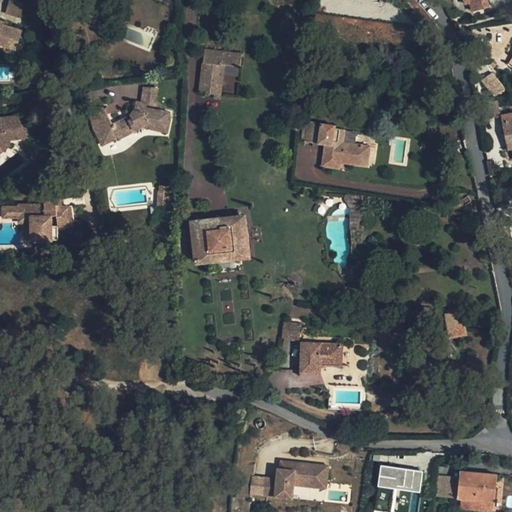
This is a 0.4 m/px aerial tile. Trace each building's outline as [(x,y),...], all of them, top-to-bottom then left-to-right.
[(19,18),(24,3),(13,0),(8,0),(5,13),(19,18)] [(350,0),(342,0),(339,17),(359,19),(362,3),(350,0)] [(464,0),(466,5),(470,4),(472,11),(490,7),(487,0),(464,0)] [(359,19),(339,17),(335,34),(355,38),(359,19)] [(0,46),(8,49),(11,42),(19,45),(23,33),(4,26),(4,24),(0,22),(0,46)] [(17,52),(19,45),(11,42),(8,49),(17,52)] [(222,66),(224,53),(205,51),(200,94),(216,96),(221,97),(225,67),(222,66)] [(243,56),(224,53),(222,66),(225,67),(242,69),(243,56)] [(481,80),(494,98),(505,89),(492,72),(481,80)] [(142,104),(147,106),(155,108),(157,90),(144,89),(142,104)] [(307,99),(304,118),(311,119),(314,100),(307,99)] [(502,117),(499,102),(481,106),(485,120),(502,117)] [(160,112),(159,113),(159,116),(153,115),(153,111),(146,110),(147,106),(142,104),(136,103),(134,113),(131,118),(133,121),(125,124),(124,121),(113,126),(105,109),(91,116),(96,128),(95,129),(99,137),(104,135),(109,144),(118,140),(118,141),(135,133),(134,131),(141,128),(168,134),(170,123),(168,123),(170,115),(160,112)] [(511,114),(502,117),(509,150),(511,149),(511,114)] [(1,121),(0,121),(0,124),(1,125),(0,125),(0,147),(10,140),(11,141),(30,139),(28,123),(24,123),(23,116),(2,119),(1,121)] [(306,141),(315,142),(318,123),(309,121),(308,123),(307,135),(306,141)] [(308,123),(304,122),(301,124),(300,127),(300,128),(303,132),(302,134),(307,135),(308,123)] [(371,147),(355,144),(343,142),(345,130),(335,129),(335,125),(318,123),(315,142),(326,145),(323,166),(340,169),(341,162),(342,158),(352,160),(352,164),(368,167),(371,147)] [(343,142),(355,144),(357,132),(345,130),(343,142)] [(103,146),(109,144),(104,135),(99,137),(103,146)] [(0,155),(12,147),(11,141),(10,140),(0,147),(0,155)] [(160,193),(160,197),(171,198),(171,197),(170,197),(170,188),(161,187),(161,193),(160,193)] [(171,198),(160,197),(159,208),(170,209),(171,198)] [(20,209),(20,219),(20,225),(26,224),(31,224),(33,241),(53,241),(52,228),(52,217),(57,217),(59,227),(72,225),(70,207),(61,208),(60,200),(45,202),(46,206),(20,206),(20,209)] [(4,219),(20,219),(20,209),(4,209),(4,219)] [(209,262),(240,259),(251,258),(247,217),(194,223),(199,263),(209,262)] [(241,270),(240,259),(209,262),(210,274),(241,270)] [(412,321),(413,312),(406,311),(404,320),(412,321)] [(466,336),(464,311),(445,313),(447,338),(466,336)] [(300,340),(301,324),(284,323),(283,339),(300,340)] [(343,366),(343,344),(302,343),(302,372),(322,373),(322,366),(343,366)] [(351,344),(343,344),(343,366),(351,366),(351,344)] [(258,425),(257,427),(257,428),(257,430),(258,431),(259,432),(260,433),(262,433),(263,433),(265,431),(266,430),(266,428),(266,426),(265,425),(264,424),(262,423),(261,423),(259,424),(258,425)] [(380,464),(375,511),(393,511),(396,488),(425,491),(427,468),(380,464)] [(296,471),(296,468),(280,465),(279,473),(286,474),(290,470),(296,471)] [(265,482),(263,499),(293,503),(295,490),(317,493),(319,483),(328,485),(330,472),(296,468),(296,471),(290,470),(286,474),(279,473),(278,483),(265,482)] [(461,480),(437,478),(435,496),(461,498),(460,511),(467,511),(495,511),(499,474),(461,471),(461,480)] [(263,499),(265,482),(256,480),(253,498),(263,499)] [(319,483),(317,493),(327,494),(328,485),(319,483)]
